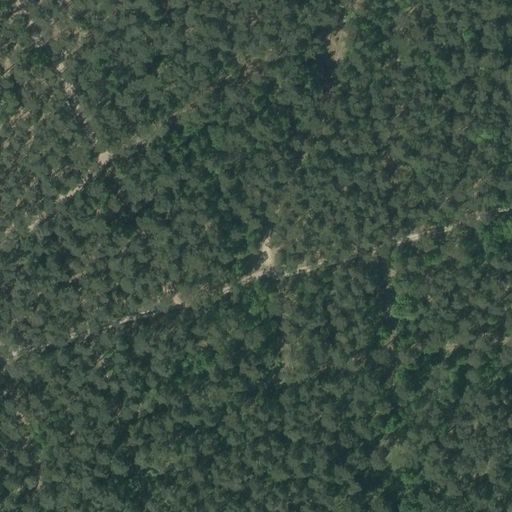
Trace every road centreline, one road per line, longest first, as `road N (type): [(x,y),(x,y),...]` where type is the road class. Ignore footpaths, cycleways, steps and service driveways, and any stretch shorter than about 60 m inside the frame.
road 1 (track): [(0,356),(511,210)]
road 2 (track): [(395,0),(388,245),(403,511)]
road 3 (track): [(0,245),(68,194),(99,153),(312,0)]
road 4 (track): [(345,0),(319,121),(266,230),(279,374)]
road 5 (track): [(19,0),(177,308)]
road 6 (track): [(502,333),(498,214),(508,0)]
road 7 (track): [(46,210),(145,511)]
road 8 (track): [(279,374),(511,333)]
road 9 (track): [(0,346),(47,511)]
road 10 (track): [(279,374),(287,511)]
